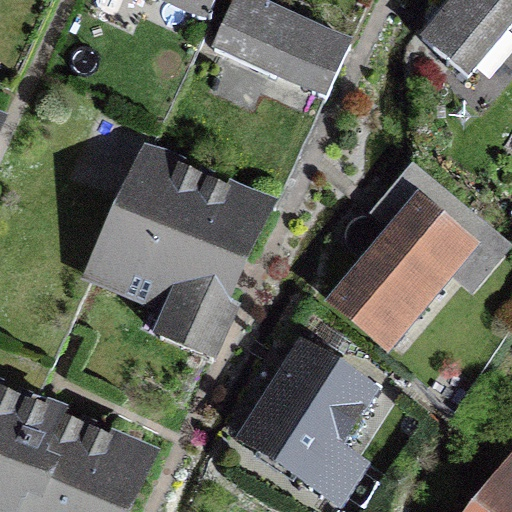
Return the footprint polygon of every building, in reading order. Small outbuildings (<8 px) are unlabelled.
[(215,0),(151,0),(154,1),(154,0),(170,0),(194,11),(191,18),(204,24),(215,0)] [(351,47),(246,0),(237,0),(214,51),(275,79),(278,71),(315,89),(312,96),(325,102),(351,47)] [(511,0),(454,0),(422,39),(468,78),(510,28),(504,23),(511,13),(511,0)] [(264,214),(148,161),(95,277),(172,312),(159,340),(211,363),(232,318),(219,312),(264,214)] [(438,190),(340,306),(386,344),(484,228),(438,190)] [(370,396),(302,352),(245,441),(313,485),(341,441),(354,439),(361,428),(358,415),(370,396)] [(124,511),(146,465),(0,398),(0,511),(124,511)] [(511,511),(511,475),(483,511),(511,511)]
